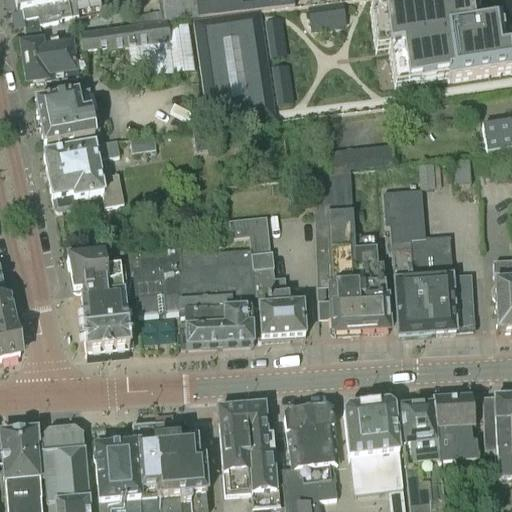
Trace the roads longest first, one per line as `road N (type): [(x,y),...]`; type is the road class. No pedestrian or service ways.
road 1 (secondary): [(203,390),(511,373)]
road 2 (tertiary): [(38,306),(38,268),(0,81)]
road 3 (secondary): [(45,397),(203,390)]
road 4 (residential): [(203,390),(215,511)]
